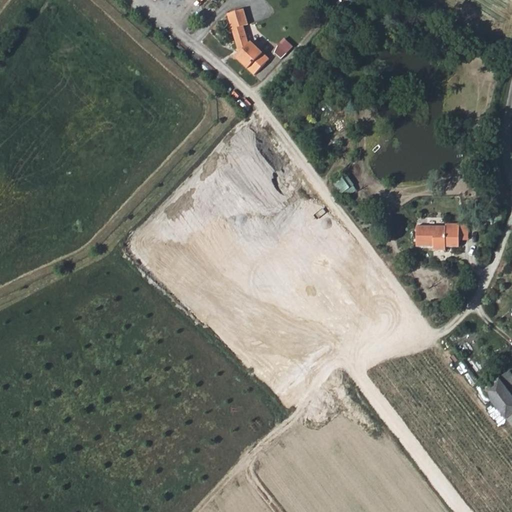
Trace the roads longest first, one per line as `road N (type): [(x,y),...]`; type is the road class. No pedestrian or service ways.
road 1 (track): [(188,44),(270,117),(434,344),(485,290),(511,220)]
road 2 (track): [(434,344),(358,367),(298,414),(201,511)]
